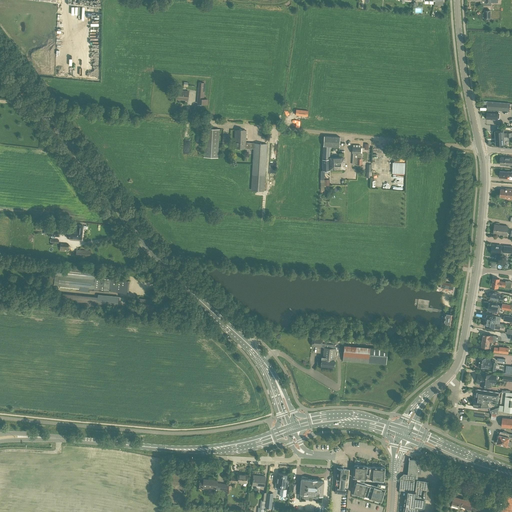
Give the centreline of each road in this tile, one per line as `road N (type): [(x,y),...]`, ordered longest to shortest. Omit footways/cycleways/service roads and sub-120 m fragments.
road 1 (track): [(58,109),(473,147)]
road 2 (primary): [(212,312),(146,244),(0,56)]
road 3 (tertiary): [(447,376),(459,358),(475,269),(480,147)]
road 4 (tertiary): [(480,147),(465,90),(457,0)]
road 5 (primary): [(295,423),(262,357),(212,312)]
road 6 (secondary): [(149,447),(210,452),(287,433)]
road 7 (secondary): [(286,427),(238,442),(149,447)]
road 8 (primary): [(212,312),(258,360),(286,427)]
